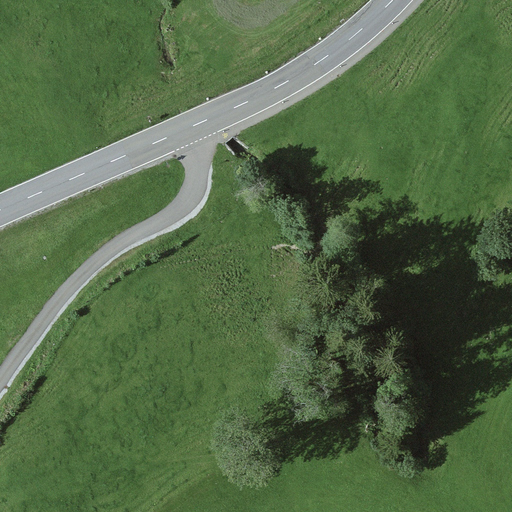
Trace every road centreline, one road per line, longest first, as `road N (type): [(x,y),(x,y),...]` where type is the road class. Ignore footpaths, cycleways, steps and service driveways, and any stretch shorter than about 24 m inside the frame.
road 1 (secondary): [(394,0),(293,78),(0,210)]
road 2 (track): [(189,127),(199,173),(184,205),(83,273),(0,383)]
